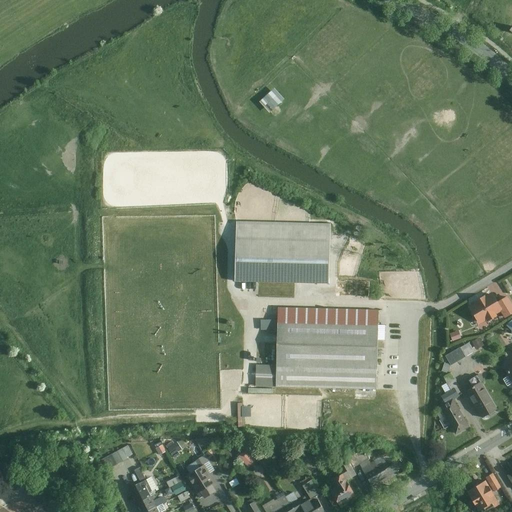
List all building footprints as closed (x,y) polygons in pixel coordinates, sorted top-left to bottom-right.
[(39,0),(35,0),(32,6),(45,13),(49,5),(39,0)] [(275,89),(260,103),(270,114),(285,100),(275,89)] [(331,223),(236,222),(235,280),(330,281),(331,223)] [(492,291),(469,305),(480,323),(501,310),(502,309),(497,301),(492,291)] [(511,302),(507,295),(497,301),(502,309),(501,310),(505,317),(511,312),(511,302)] [(378,310),(277,308),(275,387),(377,388),(378,310)] [(459,330),(450,332),(452,340),(461,337),(459,330)] [(479,337),(472,341),(476,349),(484,345),(479,337)] [(469,342),(446,355),(451,364),(474,351),(469,342)] [(441,395),(445,402),(452,398),(453,399),(463,393),(451,372),(443,376),(448,384),(443,387),(446,392),(441,395)] [(498,408),(481,381),(466,390),(482,417),(498,408)] [(453,399),(452,398),(445,402),(439,405),(455,433),(468,426),(453,399)] [(178,438),(169,444),(176,455),(186,449),(178,438)] [(161,444),(155,448),(159,455),(165,451),(161,444)] [(126,445),(101,459),(107,469),(131,455),(126,445)] [(323,447),(314,450),(317,458),(326,455),(323,447)] [(244,450),(237,457),(248,467),(255,460),(244,450)] [(348,462),(352,468),(368,459),(366,455),(365,456),(363,454),(361,455),(359,452),(346,459),(348,462)] [(379,458),(362,468),(372,485),(389,474),(379,458)] [(229,472),(231,464),(221,462),(220,470),(229,472)] [(352,468),(348,462),(344,464),(352,477),(356,475),(352,468)] [(206,466),(187,476),(197,495),(201,492),(205,498),(217,491),(213,486),(216,484),(206,466)] [(139,467),(134,470),(139,480),(144,477),(139,467)] [(355,495),(342,473),(331,480),(334,486),(329,489),(330,491),(325,493),(331,503),(336,501),(338,505),(355,495)] [(501,486),(493,473),(487,477),(494,490),(501,486)] [(178,476),(167,481),(169,486),(181,481),(178,476)] [(312,478),(302,485),(311,499),(321,492),(312,478)] [(486,480),(467,491),(478,510),(493,502),(495,507),(500,504),(486,480)] [(128,489),(135,504),(157,493),(154,489),(148,491),(143,482),(128,489)] [(185,492),(177,496),(180,501),(188,497),(185,492)] [(135,504),(139,511),(146,511),(156,507),(152,500),(159,497),(157,493),(135,504)] [(300,511),(324,511),(315,497),(301,505),(298,507),(300,511)] [(279,511),(297,511),(300,511),(298,507),(301,505),(297,499),(279,510),(279,511)] [(259,511),(253,501),(245,506),(248,511),(259,511)] [(191,503),(183,507),(185,511),(189,511),(194,510),(191,503)]
